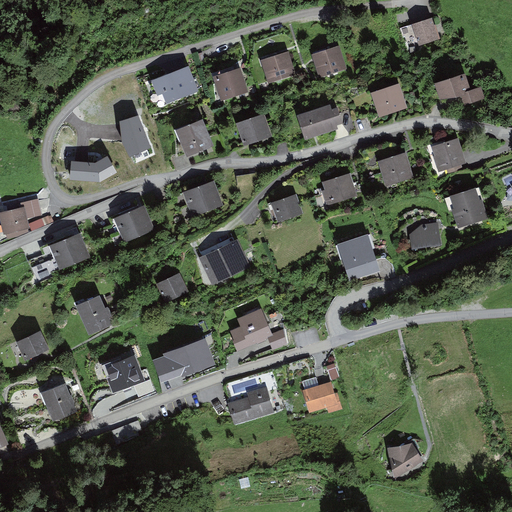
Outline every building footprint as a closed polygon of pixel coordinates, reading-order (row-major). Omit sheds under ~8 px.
[(412,27),(419,48),(441,41),(437,26),(434,27),(432,21),(412,27)] [(339,48),(312,57),(319,78),(346,69),(339,48)] [(289,53),(260,63),(267,85),(296,76),(289,53)] [(188,68),(151,83),(157,98),(162,96),(165,105),(198,92),(188,68)] [(241,69),(213,79),(221,103),(249,93),(241,69)] [(465,75),(434,86),(440,100),(462,100),(464,107),(485,99),(481,88),(471,91),(465,75)] [(399,86),(372,95),(380,119),(408,109),(399,86)] [(330,107),(297,118),(305,142),(337,131),(335,127),(343,124),(337,108),(331,110),(330,107)] [(265,114),(236,125),(244,148),(273,138),(265,114)] [(123,144),(130,157),(150,148),(139,117),(120,122),(123,144)] [(202,121),(176,132),(187,159),(213,147),(202,121)] [(458,139),(431,148),(438,173),(466,164),(458,139)] [(406,154),(378,163),(385,187),(414,178),(406,154)] [(72,161),(70,179),(99,183),(116,173),(107,158),(97,163),(72,161)] [(350,174),(322,184),(324,190),(321,191),(326,207),(358,197),(350,174)] [(213,178),(182,190),(192,215),(223,204),(213,178)] [(479,188),(445,199),(449,214),(452,213),(457,230),(489,219),(479,188)] [(296,196),(271,205),(277,224),(303,215),(296,196)] [(144,202),(114,214),(124,240),(155,228),(144,202)] [(24,204),(0,209),(0,217),(4,232),(7,232),(7,239),(21,236),(29,231),(29,228),(24,204)] [(410,236),(412,251),(442,246),(438,223),(421,226),(410,236)] [(80,229),(48,242),(59,270),(91,257),(80,229)] [(380,272),(368,235),(337,246),(349,282),(380,272)] [(248,264),(236,239),(219,248),(230,272),(248,264)] [(230,272),(219,248),(201,256),(213,280),(230,272)] [(179,277),(159,285),(164,299),(185,290),(179,277)] [(99,292),(76,302),(88,333),(112,323),(99,292)] [(241,324),(230,329),(239,349),(267,337),(274,334),(273,332),(262,305),(237,315),(241,324)] [(267,337),(272,350),(288,345),(283,327),(273,332),(274,334),(267,337)] [(25,358),(49,347),(40,329),(16,339),(25,358)] [(164,353),(153,357),(161,381),(215,363),(206,335),(163,350),(164,353)] [(100,363),(112,392),(145,379),(134,350),(100,363)] [(335,361),(326,364),(331,380),(340,377),(335,361)] [(288,366),(289,381),(312,379),(311,364),(288,366)] [(331,380),(303,388),(309,412),(326,406),(328,413),(343,408),(338,391),(335,392),(331,380)] [(65,382),(41,391),(53,420),(77,410),(65,382)] [(227,402),(234,425),(276,413),(268,385),(247,391),(249,396),(227,402)] [(392,466),(393,478),(424,460),(419,451),(412,441),(387,445),(392,466)]
